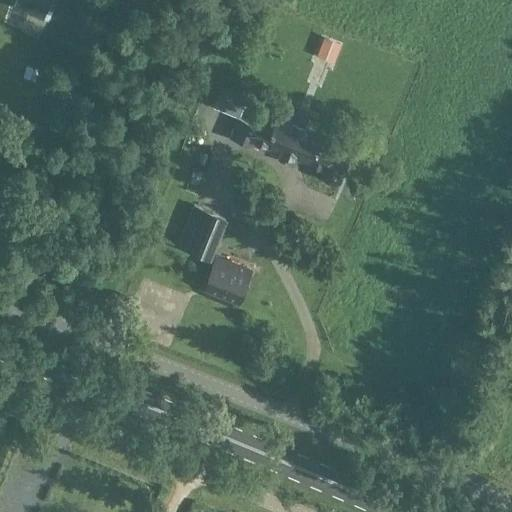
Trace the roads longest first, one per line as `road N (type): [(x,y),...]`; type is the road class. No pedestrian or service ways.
road 1 (unclassified): [(511,507),(0,303)]
road 2 (primary): [(381,511),(0,352)]
road 3 (unclassified): [(271,511),(0,396)]
road 4 (unknown): [(298,421),(308,352),(301,317),(217,162)]
